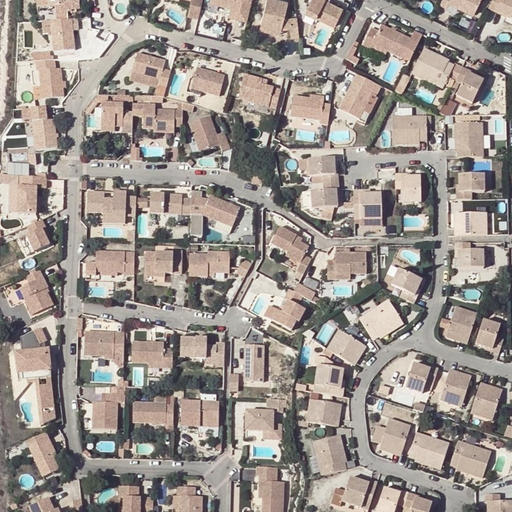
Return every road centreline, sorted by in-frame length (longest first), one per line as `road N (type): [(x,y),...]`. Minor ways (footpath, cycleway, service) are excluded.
road 1 (residential): [(71,170),(77,105),(129,35),(153,32),(279,63),(327,65),(367,0)]
road 2 (residential): [(71,170),(218,179),(335,243),(440,242)]
road 3 (residential): [(424,341),(391,349),(367,374),(356,400),(361,447),(370,460),(455,493),(467,511)]
road 4 (residential): [(81,468),(203,471),(219,484),(218,511)]
road 5 (residential): [(70,304),(69,389),(81,468)]
road 6 (residential): [(353,160),(437,162),(440,242)]
road 7 (residential): [(225,323),(70,304)]
road 8 (residential): [(375,0),(511,69)]
road 9 (residential): [(70,304),(71,170)]
